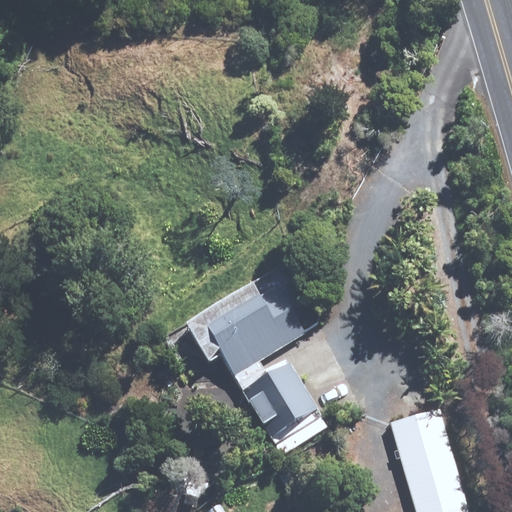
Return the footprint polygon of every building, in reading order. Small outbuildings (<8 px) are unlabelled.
[(280,355),(307,338),(278,292),(262,303),(256,293),(190,335),(213,370),(224,363),(237,383),(280,355)] [(280,355),(237,383),(285,458),(330,430),(291,368),(289,370),(280,355)] [(402,401),(407,415),(439,403),(433,389),(402,401)] [(86,423),(103,430),(109,416),(92,409),(86,423)] [(392,429),(415,511),(469,511),(442,414),(392,429)]
